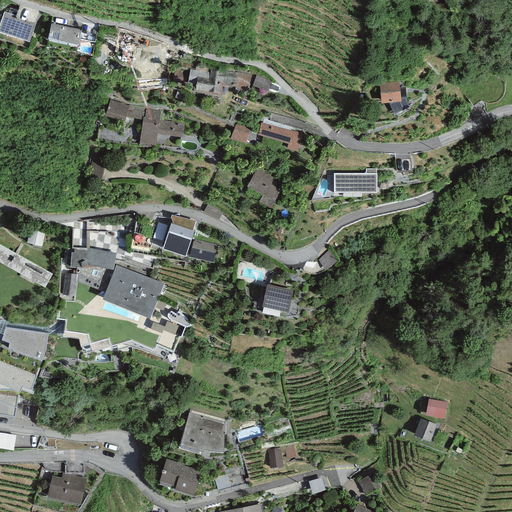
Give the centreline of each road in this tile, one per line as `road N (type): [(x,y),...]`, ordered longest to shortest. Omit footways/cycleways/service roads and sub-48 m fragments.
road 1 (residential): [(511,145),(435,194),(351,217),(292,258),(180,210),(43,218),(0,203)]
road 2 (residential): [(16,0),(264,66),(325,128),(364,147),(430,144),(511,110)]
road 3 (residential): [(125,461),(151,495),(172,506),(330,472)]
road 4 (residential): [(0,426),(118,437),(130,446),(125,461)]
road 5 (residential): [(125,461),(0,455)]
